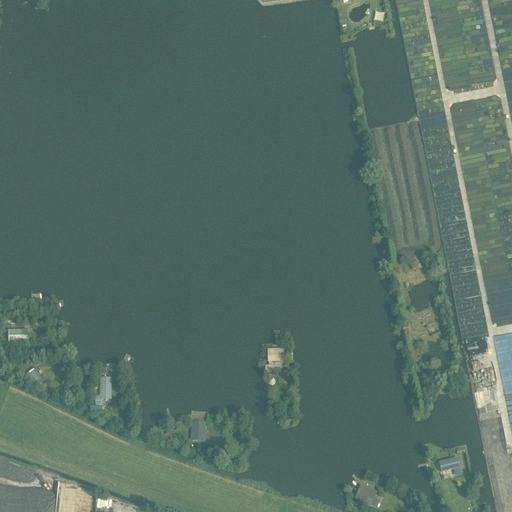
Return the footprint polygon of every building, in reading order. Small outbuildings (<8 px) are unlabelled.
[(29,331),(9,332),(9,345),(29,345),(29,331)] [(284,351),(268,352),(268,362),(284,362),(284,351)] [(34,370),(27,375),(32,383),(36,389),(40,387),(40,388),(43,386),(42,385),(43,384),(34,370)] [(102,379),(101,394),(111,394),(111,379),(102,379)] [(169,420),(168,420),(158,422),(160,428),(160,429),(170,427),(170,425),(169,420)] [(193,424),(192,440),(204,441),(205,425),(193,424)] [(457,460),(440,464),(442,473),(459,469),(457,460)] [(363,497),(358,495),(356,500),(377,508),(379,503),(373,501),(375,496),(365,493),(363,497)]
